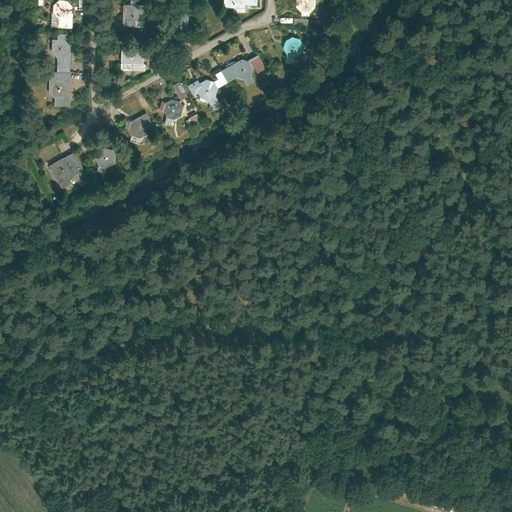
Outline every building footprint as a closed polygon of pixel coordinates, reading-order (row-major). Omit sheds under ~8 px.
[(73,0),(56,0),(56,1),(54,24),(75,25),(75,2),(73,0)] [(298,0),(298,5),(304,11),(312,11),(318,6),(317,0),(298,0)] [(148,2),(126,1),(125,16),(147,17),(148,2)] [(171,26),(170,35),(178,36),(179,26),(171,26)] [(67,30),(61,30),(61,36),(55,35),(55,54),(67,54),(67,58),(73,59),(73,42),(67,37),(67,30)] [(288,39),(286,46),(289,52),(298,55),(305,51),(306,44),(302,37),(294,35),(288,39)] [(146,46),(124,45),(124,60),(146,61),(146,46)] [(244,57),(237,61),(223,69),(230,81),(239,76),(247,78),(251,84),(257,80),(253,73),(256,66),(252,60),(244,57)] [(73,70),(51,69),(51,88),(57,95),(57,103),(73,104),(73,70)] [(200,77),(190,83),(196,93),(200,91),(202,94),(210,97),(218,94),(220,87),(216,79),(208,76),(203,81),(200,77)] [(175,96),(168,99),(164,98),(162,106),(166,107),(170,114),(178,116),(184,112),(186,104),(182,98),(175,96)] [(149,110),(131,119),(139,136),(159,126),(149,110)] [(111,149),(102,147),(96,149),(93,157),(96,165),(105,168),(112,165),(115,157),(111,149)] [(48,158),(52,157),(51,156),(57,154),(56,149),(46,151),(48,158)] [(77,149),(51,163),(65,186),(74,180),(72,176),(87,167),(77,149)]
